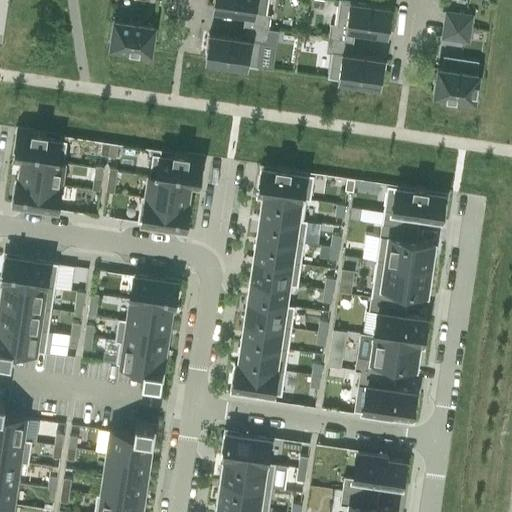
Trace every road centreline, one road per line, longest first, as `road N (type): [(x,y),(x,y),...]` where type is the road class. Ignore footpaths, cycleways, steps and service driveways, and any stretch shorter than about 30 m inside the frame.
road 1 (residential): [(192,405),(437,444)]
road 2 (residential): [(471,208),(437,444)]
road 3 (residential): [(202,264),(187,252),(0,226)]
road 4 (residential): [(192,405),(207,281),(202,264)]
